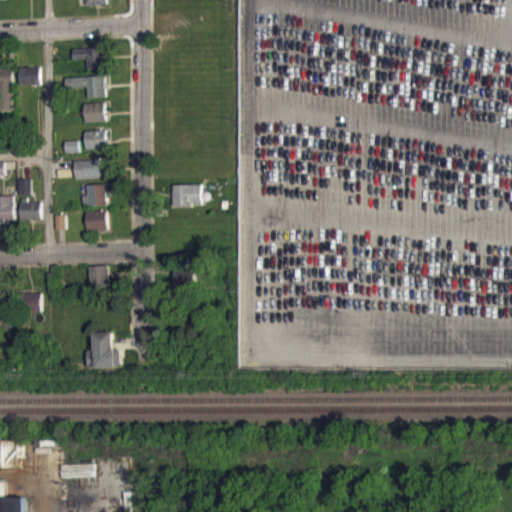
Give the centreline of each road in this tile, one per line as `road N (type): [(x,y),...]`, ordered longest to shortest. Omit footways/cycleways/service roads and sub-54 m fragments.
road 1 (residential): [(145,0),(146,350)]
road 2 (residential): [(0,29),(145,22)]
road 3 (residential): [(0,257),(144,250)]
